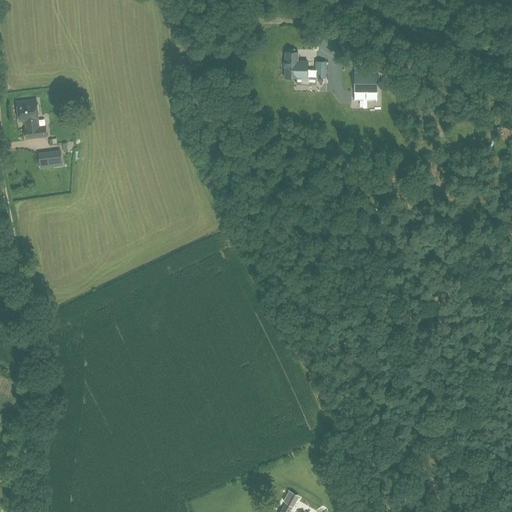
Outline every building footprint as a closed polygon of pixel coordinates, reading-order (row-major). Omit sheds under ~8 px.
[(287,52),(286,78),(297,78),(297,84),(316,84),(316,79),(316,69),(308,69),(308,62),(298,62),(298,53),(287,52)] [(316,69),(316,79),(327,78),(327,62),(316,62),(316,69)] [(354,91),(354,100),(378,100),(378,92),(378,88),(382,88),(382,80),(379,80),(379,75),(378,75),(378,72),(354,72),(354,91)] [(303,87),(303,98),(323,98),(323,87),(303,87)] [(40,126),(39,120),(40,120),(37,100),(17,103),(20,122),(26,121),(27,128),(26,129),(27,139),(47,136),(45,126),(40,126)] [(61,151),(38,154),(40,168),(63,165),(61,151)] [(286,503),(282,511),(289,511),(292,506),(286,503)]
